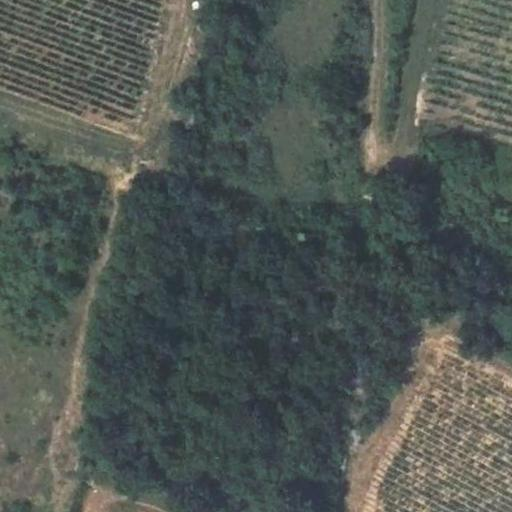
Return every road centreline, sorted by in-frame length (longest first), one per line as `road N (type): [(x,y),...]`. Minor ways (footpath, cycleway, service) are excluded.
road 1 (track): [(177,0),(139,165)]
road 2 (track): [(369,153),(378,0)]
